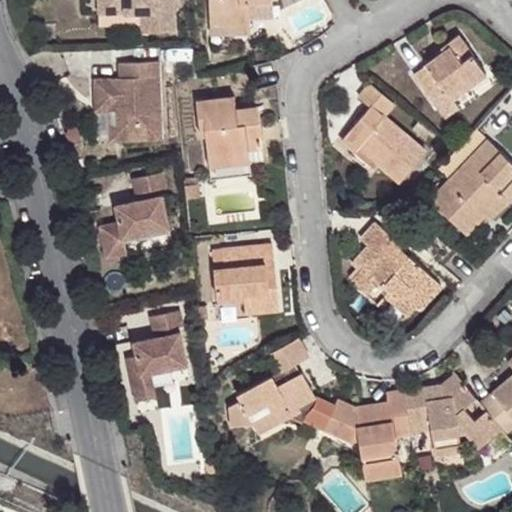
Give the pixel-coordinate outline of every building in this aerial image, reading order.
[(96,0),(97,11),(156,9),(157,29),(174,28),(172,0),(96,0)] [(207,0),(208,22),(249,20),(248,8),(248,0),(207,0)] [(157,29),(156,9),(97,11),(97,21),(140,19),(141,30),(157,29)] [(250,30),(249,20),(208,22),(208,30),(250,30)] [(443,87),(449,98),(486,72),(459,32),(440,44),(442,49),(411,69),(429,96),(443,87)] [(57,48),(30,49),(37,65),(60,56),(57,48)] [(93,76),(94,96),(115,96),(117,134),(161,133),(158,59),(118,60),(119,75),(93,76)] [(378,159),(375,162),(397,181),(425,147),(385,110),(392,101),(368,81),(358,94),(369,104),(340,138),(353,148),(355,145),(359,141),(378,159)] [(454,105),(449,98),(443,87),(429,96),(441,114),(454,105)] [(235,109),(234,103),(233,90),(196,94),(199,131),(206,131),(207,151),(249,146),(248,138),(260,137),(257,106),(235,109)] [(94,96),(94,109),(108,109),(109,135),(117,134),(115,96),(94,96)] [(256,100),(234,103),(235,109),(257,106),(256,100)] [(497,182),(506,190),(511,183),(511,157),(484,133),(428,195),(464,227),(483,206),(479,203),(497,182)] [(249,146),(207,151),(209,162),(263,156),(260,137),(248,138),(249,146)] [(355,145),(375,162),(378,159),(359,141),(355,145)] [(162,170),(132,176),(136,192),(165,186),(162,170)] [(196,180),(184,181),(186,193),(197,192),(196,180)] [(487,211),(506,190),(497,182),(479,203),(483,206),(487,211)] [(162,194),(115,203),(119,219),(99,223),(106,256),(126,252),(123,235),(168,226),(162,194)] [(404,289),(419,301),(441,278),(409,249),(401,256),(394,250),(402,241),(375,218),(360,235),(366,241),(353,255),(363,265),(352,277),(376,299),(385,290),(389,286),(398,295),(404,289)] [(264,258),(273,258),(270,237),(212,245),(216,298),(242,296),(243,309),(277,306),(274,274),(266,275),(264,258)] [(274,274),(273,258),(264,258),(266,275),(274,274)] [(410,312),(419,301),(404,289),(398,295),(389,286),(385,290),(410,312)] [(179,308),(150,314),(153,330),(183,324),(179,308)] [(136,354),(126,355),(135,399),(155,395),(152,383),(150,370),(186,363),(180,330),(133,340),(136,354)] [(298,332),(269,348),(280,369),(295,361),(309,354),(298,332)] [(502,427),(506,432),(511,425),(511,348),(503,358),(511,366),(479,400),(486,408),(502,427)] [(295,361),(280,369),(272,373),(277,383),(300,370),(295,361)] [(476,446),(502,427),(486,408),(472,416),(463,403),(475,395),(453,369),(438,379),(440,393),(425,396),(422,382),(402,386),(410,429),(428,426),(433,451),(458,448),(456,431),(463,431),(476,446)] [(314,397),(300,370),(277,383),(272,373),(271,372),(236,390),(239,397),(228,402),(230,422),(253,422),(251,418),(276,404),(283,418),(297,412),(301,411),(298,406),(314,397)] [(440,393),(438,379),(422,382),(425,396),(440,393)] [(352,403),(335,398),(332,404),(321,427),(350,436),(357,435),(361,459),(398,453),(394,431),(410,429),(402,386),(386,389),(387,397),(370,400),(372,410),(361,412),(360,402),(354,403),(352,403)] [(301,411),(297,412),(321,427),(332,404),(314,397),(298,406),(301,411)] [(372,410),(370,400),(360,402),(361,412),(372,410)] [(285,421),(283,418),(276,404),(251,418),(253,422),(260,433),(285,421)] [(398,453),(361,459),(364,477),(400,471),(398,453)] [(294,511),(294,510),(291,505),(286,503),(284,503),(279,506),(278,511),(277,511),(294,511)]
